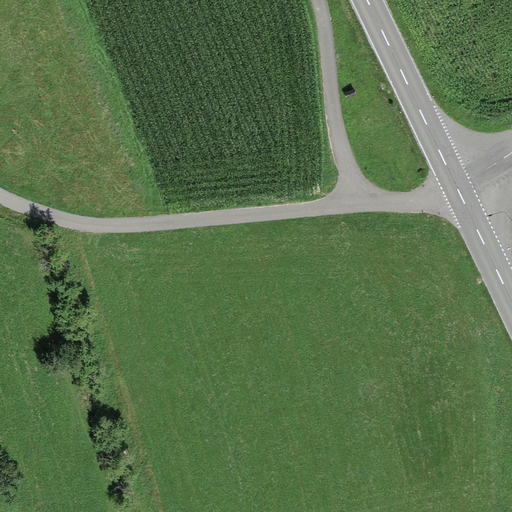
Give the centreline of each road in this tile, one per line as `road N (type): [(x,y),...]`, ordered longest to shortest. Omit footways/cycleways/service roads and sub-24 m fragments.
road 1 (secondary): [(458,186),(364,0)]
road 2 (track): [(353,200),(329,100),(322,0)]
road 3 (secondary): [(511,301),(458,186)]
